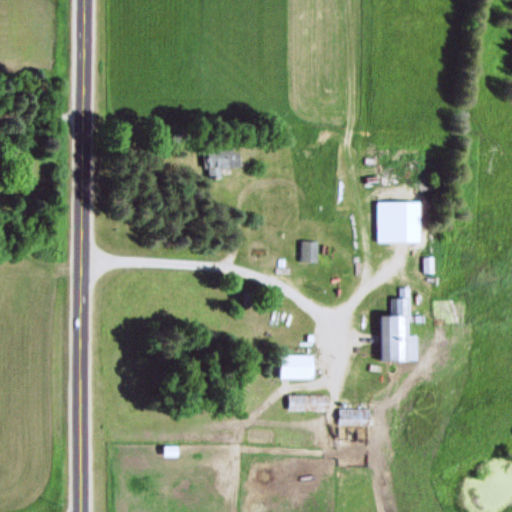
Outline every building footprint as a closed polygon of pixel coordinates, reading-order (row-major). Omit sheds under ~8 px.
[(198,149),(198,164),(203,163),(204,176),(216,175),(215,164),(234,163),(233,148),(198,149)] [(373,198),(376,240),(416,237),(413,196),(373,198)] [(298,236),(298,258),(314,258),(314,236),(298,236)] [(419,253),(419,269),(429,269),(429,253),(419,253)] [(395,283),(395,290),(384,290),(384,306),(375,306),(376,352),(412,351),(411,331),(402,331),(401,291),(407,291),(406,283),(395,283)] [(240,288),(240,301),(253,300),(253,288),(240,288)] [(276,349),(277,375),(309,375),(309,349),(276,349)] [(284,392),(284,408),(323,408),(323,392),(284,392)] [(336,405),(335,422),(364,422),(365,405),(336,405)] [(299,409),(299,419),(313,419),(313,409),(299,409)]
